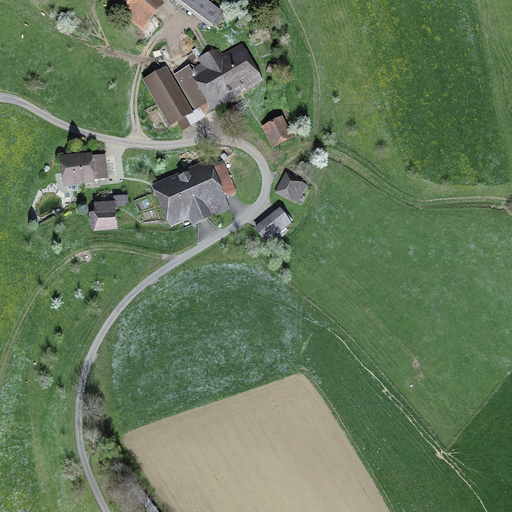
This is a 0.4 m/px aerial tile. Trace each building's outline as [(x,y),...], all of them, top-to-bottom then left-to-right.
[(134,0),(127,8),(144,24),(158,8),(149,0),(134,0)] [(224,16),(202,0),(175,0),(210,26),(212,23),(216,26),(224,16)] [(186,79),(188,83),(202,109),(254,80),(240,55),(220,65),(214,53),(205,58),(200,47),(195,50),(197,54),(168,70),(176,84),(186,79)] [(162,72),(145,82),(170,126),(188,116),(162,72)] [(275,142),(285,137),(280,126),(270,131),(275,142)] [(114,156),(63,161),(66,182),(91,180),(92,186),(117,183),(114,156)] [(192,210),(197,222),(220,212),(221,213),(223,212),(216,199),(234,191),(221,163),(160,191),(173,218),(192,210)] [(298,184),(289,179),(281,193),(290,199),(298,184)] [(157,193),(137,198),(144,224),(164,218),(157,193)] [(114,199),(114,206),(127,206),(127,198),(114,199)] [(90,226),(114,225),(113,204),(93,205),(94,216),(89,216),(90,226)] [(281,211),(257,229),(266,242),(290,224),(281,211)]
